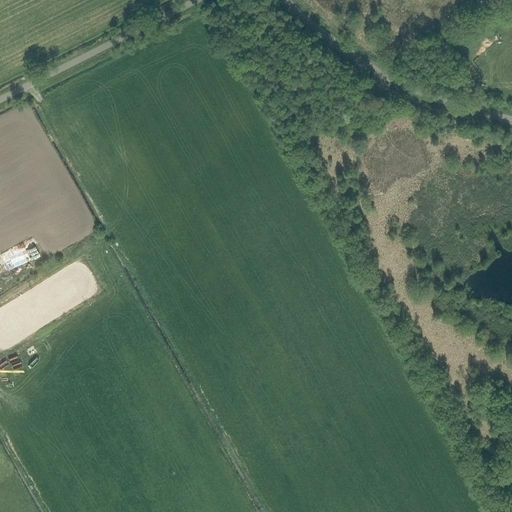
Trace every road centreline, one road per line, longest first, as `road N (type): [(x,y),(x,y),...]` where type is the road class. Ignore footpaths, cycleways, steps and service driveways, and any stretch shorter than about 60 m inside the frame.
road 1 (unclassified): [(511,119),(385,76),(285,0)]
road 2 (unclassified): [(0,98),(192,0)]
